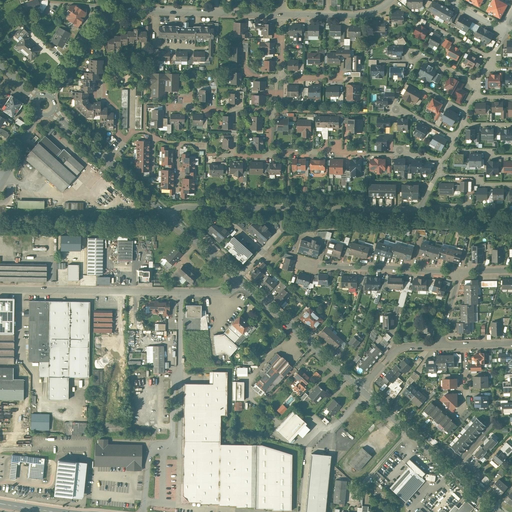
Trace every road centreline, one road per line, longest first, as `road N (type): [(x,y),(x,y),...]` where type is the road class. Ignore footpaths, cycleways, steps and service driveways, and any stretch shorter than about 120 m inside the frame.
road 1 (residential): [(143,511),(150,450),(171,440),(179,291)]
road 2 (tertiary): [(499,511),(361,388)]
road 3 (residential): [(0,289),(179,291)]
road 4 (residential): [(126,139),(105,97),(106,64),(141,64),(150,56),(150,10)]
road 5 (tertiary): [(361,388),(238,279)]
road 6 (residential): [(460,272),(307,265)]
road 7 (residential): [(282,206),(421,205)]
